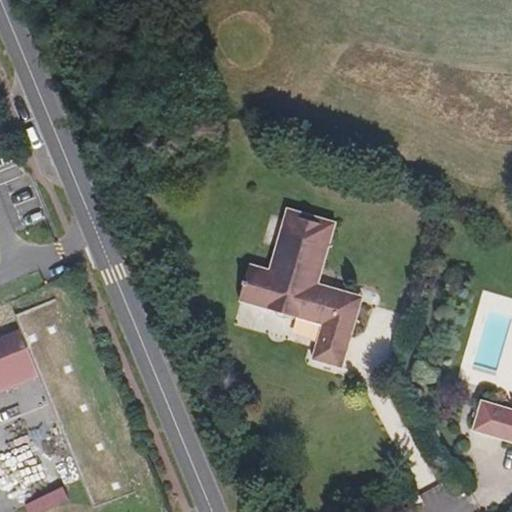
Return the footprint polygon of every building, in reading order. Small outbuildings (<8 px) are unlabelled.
[(353,315),(357,301),(306,287),(309,274),(321,278),(326,261),(323,260),(330,236),(332,237),(336,223),(289,210),(285,223),(288,224),(281,245),(278,244),(270,271),(241,251),(240,301),(323,325),(313,360),(343,368),(358,316),(353,315)] [(278,244),(281,245),(288,224),(285,223),(278,244)] [(323,260),(326,261),(332,237),(330,236),(323,260)] [(353,315),(358,316),(363,298),(319,285),(321,278),(309,274),(306,287),(357,301),(353,315)] [(96,509),(136,493),(58,301),(17,317),(23,331),(0,340),(0,396),(43,379),(96,509)] [(511,410),(483,402),(475,432),(511,442),(511,410)] [(26,502),(29,511),(44,511),(70,504),(65,489),(26,502)]
